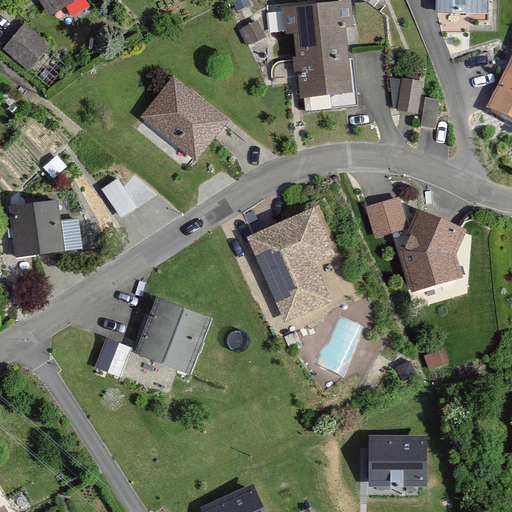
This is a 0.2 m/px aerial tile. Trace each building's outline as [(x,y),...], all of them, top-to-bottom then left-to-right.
[(39,0),(49,16),(75,0),(39,0)] [(488,0),(437,0),(438,11),(488,11),(488,0)] [(296,32),(302,96),(327,94),(328,107),(356,104),(353,60),(346,60),(343,28),(352,27),(350,4),(285,10),(287,33),(296,32)] [(4,49),(29,70),(49,47),(24,26),(4,49)] [(511,66),(488,115),(511,126),(511,66)] [(393,107),(422,108),(423,78),(394,77),(393,107)] [(174,78),(143,117),(196,159),(227,121),(174,78)] [(107,186),(123,212),(133,206),(117,180),(107,186)] [(57,202),(10,208),(17,257),(80,249),(76,221),(60,224),(57,202)] [(383,202),(365,207),(375,237),(392,232),(383,202)] [(313,209),(248,239),(286,322),(331,301),(314,263),(334,254),(313,209)] [(419,211),(401,252),(412,292),(460,279),(453,255),(464,232),(419,211)] [(158,300),(137,354),(190,373),(210,319),(158,300)] [(130,349),(107,339),(96,366),(120,376),(130,349)] [(369,438),(369,486),(427,486),(427,438),(369,438)] [(266,511),(254,485),(202,509),(203,511),(266,511)]
